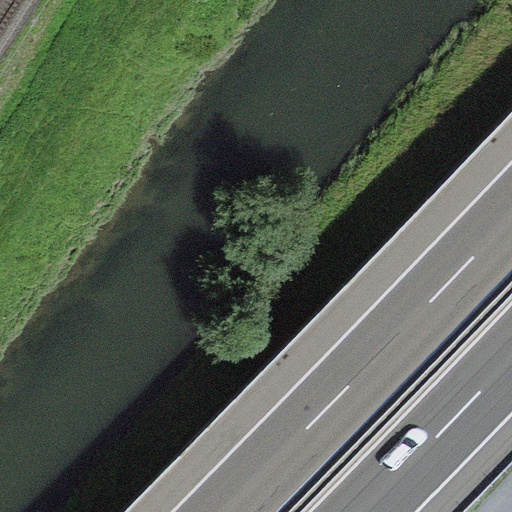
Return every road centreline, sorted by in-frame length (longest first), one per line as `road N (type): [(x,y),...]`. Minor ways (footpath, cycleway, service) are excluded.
road 1 (motorway): [(511,219),(231,511)]
road 2 (track): [(0,225),(145,0)]
road 3 (motorway): [(368,511),(511,363)]
